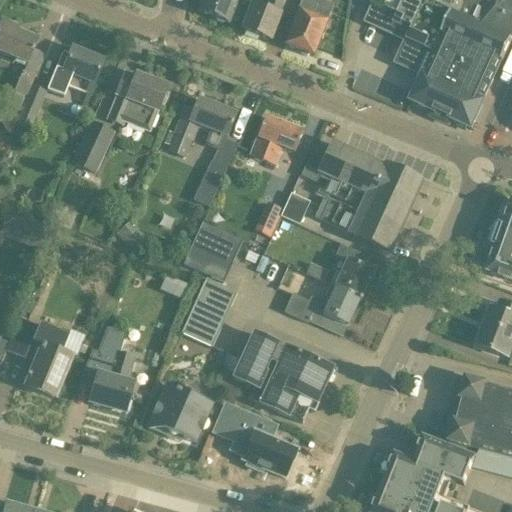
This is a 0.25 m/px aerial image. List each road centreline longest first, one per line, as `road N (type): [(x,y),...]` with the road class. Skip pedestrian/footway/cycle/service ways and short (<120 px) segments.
road 1 (unclassified): [(320,511),(481,166)]
road 2 (unclassified): [(481,166),(169,37)]
road 3 (residential): [(243,511),(0,444)]
